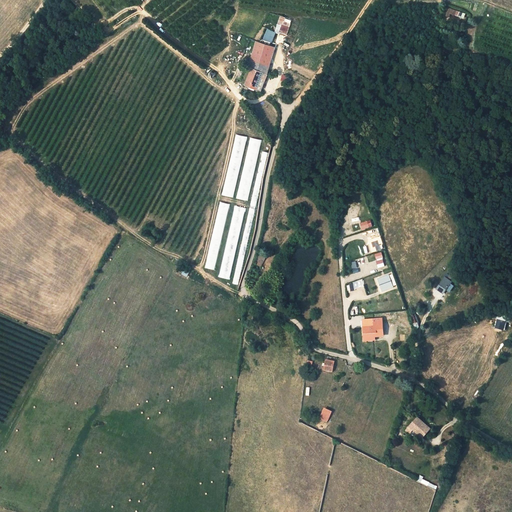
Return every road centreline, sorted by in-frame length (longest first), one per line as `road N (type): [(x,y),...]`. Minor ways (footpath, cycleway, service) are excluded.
road 1 (unclassified): [(276,76),(283,116),(243,292),(298,324),(318,348),(412,380),(511,450)]
road 2 (track): [(283,116),(373,0)]
